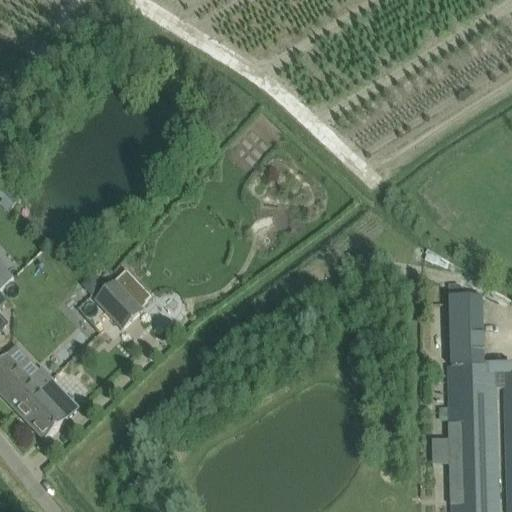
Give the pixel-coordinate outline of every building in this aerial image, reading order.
[(13,192),(3,203),(12,211),(22,201),(13,192)] [(0,292),(13,280),(0,266),(0,292)] [(144,314),(143,313),(136,306),(148,294),(127,273),(115,285),(94,305),(123,335),(144,314)] [(93,276),(81,287),(92,298),(104,287),(93,276)] [(459,286),(459,296),(482,298),(482,288),(459,286)] [(511,511),(511,375),(485,376),(484,321),(483,306),(483,299),(463,300),(450,301),(450,307),(451,321),(452,377),(448,377),(452,511),(511,511)] [(30,381),(18,369),(8,359),(0,366),(0,396),(18,415),(53,382),(42,370),(40,372),(30,381)] [(46,445),(81,412),(53,382),(18,415),(46,445)] [(396,437),(382,437),(382,453),(396,453),(396,437)]
